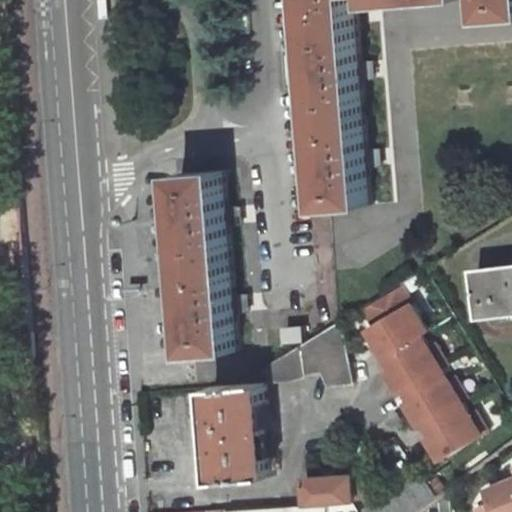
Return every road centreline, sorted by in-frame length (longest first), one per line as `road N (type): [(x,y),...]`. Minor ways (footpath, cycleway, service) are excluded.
road 1 (secondary): [(74,213),(95,511)]
road 2 (secondary): [(57,0),(74,213)]
road 3 (residential): [(273,131),(286,310)]
road 4 (residential): [(74,213),(156,153),(211,132)]
road 5 (residential): [(211,132),(205,30),(182,0)]
road 6 (residential): [(273,131),(264,0)]
